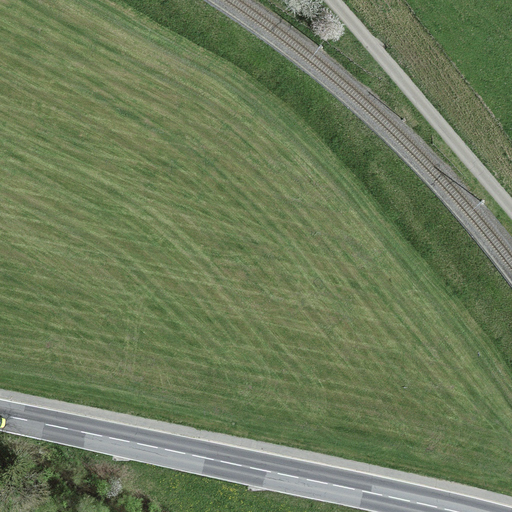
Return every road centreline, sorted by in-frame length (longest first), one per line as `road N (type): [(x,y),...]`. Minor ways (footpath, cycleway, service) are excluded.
road 1 (secondary): [(437,511),(0,415)]
road 2 (unclassified): [(331,0),(511,209)]
